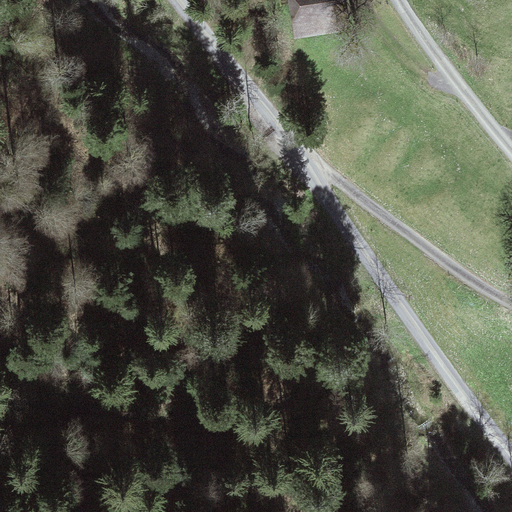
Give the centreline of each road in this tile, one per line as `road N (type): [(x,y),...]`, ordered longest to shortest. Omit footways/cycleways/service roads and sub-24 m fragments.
road 1 (unclassified): [(175,0),(511,456)]
road 2 (track): [(511,303),(278,135)]
road 3 (track): [(397,0),(511,152)]
